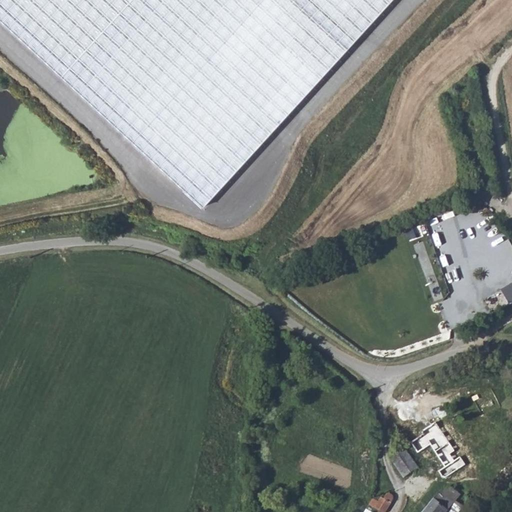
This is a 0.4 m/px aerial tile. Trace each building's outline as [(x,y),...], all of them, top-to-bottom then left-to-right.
[(0,0),(0,19),(204,205),(392,0),(0,0)] [(511,283),(501,290),(508,304),(511,302),(511,283)] [(440,471),(445,478),(452,473),(448,466),(452,463),(448,457),(451,455),(434,427),(423,434),(443,469),(440,471)] [(390,458),(402,475),(420,463),(409,445),(390,458)] [(449,511),(458,502),(446,492),(430,505),(424,511),(449,511)] [(366,507),(374,511),(384,511),(393,499),(393,494),(390,494),(388,493),(386,493),(380,501),(372,497),(371,499),(366,507)]
